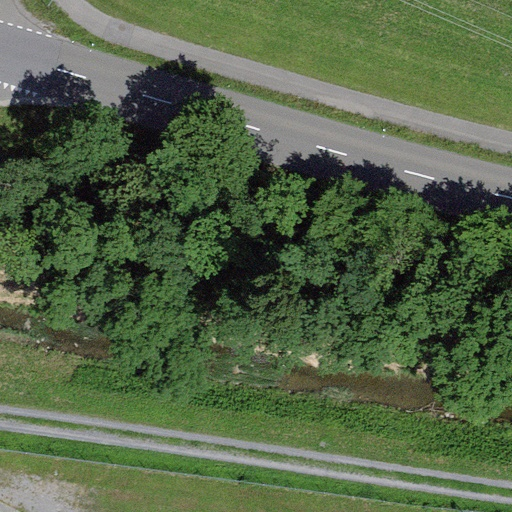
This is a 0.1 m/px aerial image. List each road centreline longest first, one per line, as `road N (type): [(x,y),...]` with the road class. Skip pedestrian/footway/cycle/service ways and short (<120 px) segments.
road 1 (tertiary): [(511,196),(0,54)]
road 2 (track): [(0,418),(511,481)]
